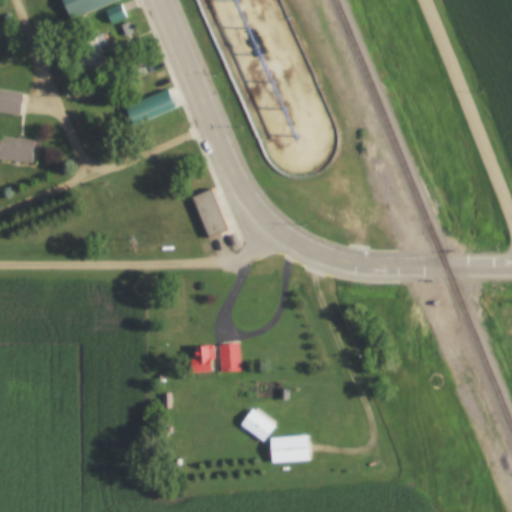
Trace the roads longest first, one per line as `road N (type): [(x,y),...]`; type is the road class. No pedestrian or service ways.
road 1 (residential): [(270,222),(239,257),(213,264),(0,264)]
road 2 (tertiary): [(511,265),(353,261),(314,250),(270,222)]
road 3 (tertiary): [(270,222),(230,166),(162,0)]
road 4 (residential): [(511,217),(426,0)]
road 5 (residential): [(213,125),(0,210)]
road 6 (residential): [(88,175),(18,0)]
